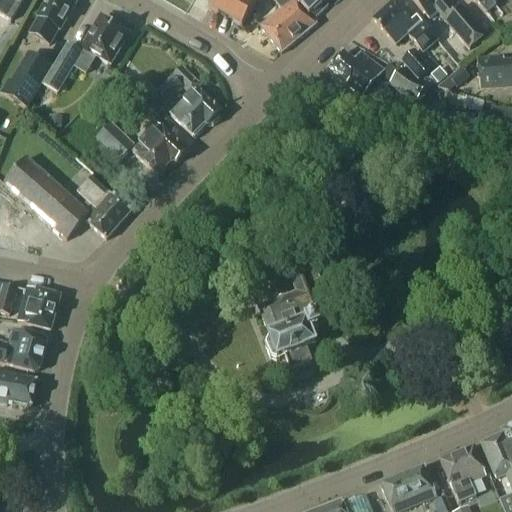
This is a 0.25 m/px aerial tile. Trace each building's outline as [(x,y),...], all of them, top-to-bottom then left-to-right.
[(0,0),(0,16),(12,23),(22,6),(25,0),(0,0)] [(58,32),(61,34),(77,5),(67,0),(49,0),(38,20),(44,23),(35,39),(50,47),(58,32)] [(261,30),(282,55),(317,26),(314,22),(328,8),(324,3),(327,0),(215,0),(210,10),(243,29),(260,0),(271,0),(282,13),(261,30)] [(461,8),(457,12),(450,4),(455,0),(411,0),(430,21),(438,14),(470,52),(487,38),(461,8)] [(473,0),(488,16),(496,8),(489,1),(489,0),(473,0)] [(417,19),(414,21),(397,1),(374,22),(397,47),(408,37),(424,55),(438,43),(417,19)] [(127,36),(102,21),(82,54),(69,46),(44,88),(58,96),(74,69),(86,77),(97,58),(111,67),(120,52),(119,51),(127,36)] [(418,81),(430,71),(415,53),(403,63),(418,81)] [(362,55),(355,64),(344,55),(329,74),(373,108),(390,85),(406,97),(416,104),(429,87),(417,82),(402,70),(394,80),(362,55)] [(5,99),(27,111),(52,69),(30,56),(5,99)] [(511,65),(504,66),(503,60),(478,62),(481,94),(511,90),(511,65)] [(110,70),(106,77),(114,81),(118,74),(110,70)] [(208,128),(209,130),(214,128),(221,121),(222,116),(197,92),(201,88),(183,70),(174,79),(175,80),(158,97),(171,109),(188,92),(192,96),(185,104),(185,105),(173,117),(176,121),(175,121),(197,140),(208,128)] [(457,90),(469,80),(461,70),(449,80),(456,89),(457,90)] [(456,89),(449,80),(437,91),(449,94),(456,89)] [(167,109),(141,86),(133,95),(158,118),(167,109)] [(511,126),(511,113),(492,108),(489,121),(511,126)] [(50,121),(49,130),(61,131),(62,122),(50,121)] [(511,127),(493,123),(490,134),(511,139),(511,127)] [(141,145),(136,151),(137,152),(134,155),(159,179),(171,166),(177,166),(185,158),(185,152),(163,132),(155,124),(138,142),(141,145)] [(134,148),(112,125),(96,140),(102,147),(94,155),(111,171),(134,148)] [(96,211),(91,217),(28,161),(4,187),(68,243),(86,223),(107,241),(132,213),(114,198),(113,198),(91,179),(78,195),(96,211)] [(286,361),(290,373),(312,364),(308,352),(315,350),(310,336),(319,333),(318,330),(326,326),(321,313),(335,308),(319,266),(290,277),(298,300),(261,314),(271,341),(269,342),(266,348),(271,362),(278,364),(286,361)] [(0,300),(0,315),(11,318),(19,291),(4,287),(0,300)] [(18,325),(51,334),(61,299),(28,290),(18,325)] [(14,371),(35,376),(41,373),(49,345),(46,340),(14,329),(10,347),(0,344),(0,365),(14,369),(14,371)] [(13,406),(32,409),(37,384),(0,376),(0,406),(13,409),(13,406)] [(511,511),(511,428),(501,433),(503,437),(481,446),(496,482),(506,477),(511,492),(511,497),(499,502),(503,511),(511,511)] [(441,464),(459,506),(476,499),(471,485),(486,478),(474,450),(441,464)] [(381,487),(391,511),(407,511),(437,500),(424,470),(381,487)] [(343,507),(344,511),(371,511),(366,498),(343,507)] [(451,511),(446,500),(437,503),(440,511),(451,511)]
